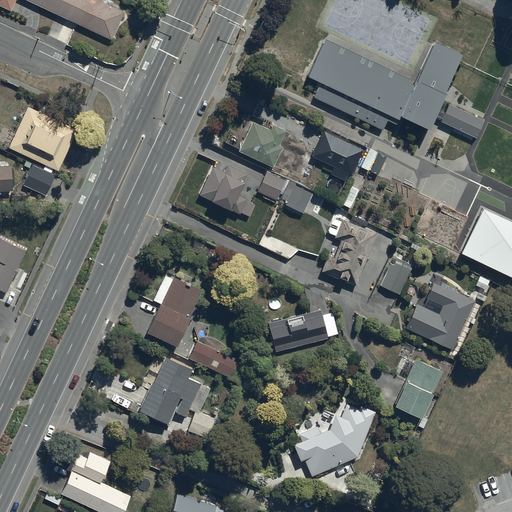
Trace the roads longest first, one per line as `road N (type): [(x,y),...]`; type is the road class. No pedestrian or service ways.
road 1 (secondary): [(0,409),(145,101)]
road 2 (secondary): [(120,242),(0,497)]
road 3 (secondary): [(234,0),(120,242)]
road 4 (residential): [(0,39),(145,101)]
road 5 (residential): [(145,101),(154,124),(124,194),(120,242)]
